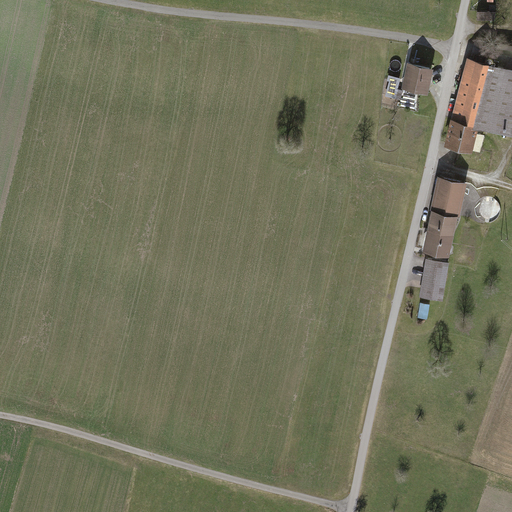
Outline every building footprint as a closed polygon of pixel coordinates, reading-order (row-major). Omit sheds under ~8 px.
[(489,12),(478,11),(477,19),(495,20),(496,5),(489,5),(489,12)] [(488,62),(489,63),(490,64),(491,64),(492,64),(494,63),(495,62),(495,61),(495,60),(495,58),(494,57),(493,56),(492,56),(490,56),(489,56),(488,57),(487,58),(487,60),(487,61),(488,62)] [(511,70),(468,58),(444,146),(471,153),(472,149),(480,151),(484,135),(477,133),(479,126),(511,134),(511,70)] [(402,88),(428,94),(434,69),(407,63),(402,88)] [(394,88),(389,87),(386,96),(392,98),(394,88)] [(438,174),(422,248),(448,253),(457,213),(460,213),(467,180),(438,174)] [(449,260),(426,256),(419,295),(442,299),(449,260)] [(431,303),(421,301),(418,316),(428,318),(431,303)]
